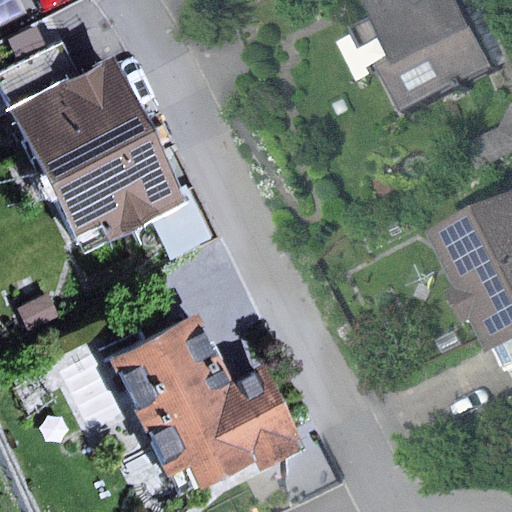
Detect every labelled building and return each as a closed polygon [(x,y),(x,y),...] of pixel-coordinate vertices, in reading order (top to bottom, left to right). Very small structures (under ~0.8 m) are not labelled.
[(0,0),(0,25),(27,12),(21,0),(0,0)] [(392,81),(414,121),(509,71),(470,0),(376,0),(413,70),(392,81)] [(0,84),(15,113),(82,79),(63,42),(0,73),(0,84)] [(82,79),(15,113),(86,253),(189,201),(117,61),(82,79)] [(511,123),(508,131),(471,150),(482,174),(511,158),(511,123)] [(511,212),(448,249),(511,360),(511,212)] [(49,294),(18,310),(30,333),(61,317),(49,294)] [(199,315),(111,359),(181,496),(255,459),(261,470),(308,447),(268,368),(234,385),(199,315)]
